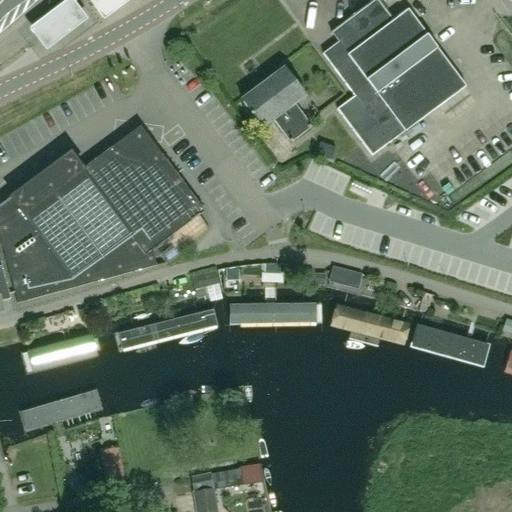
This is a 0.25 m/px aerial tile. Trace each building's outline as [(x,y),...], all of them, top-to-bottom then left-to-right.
[(80,12),(72,0),(31,32),(39,44),(49,55),(89,24),(80,12)] [(88,0),(104,20),(130,0),(88,0)] [(323,54),(350,90),(354,96),(337,109),(345,120),(372,155),(389,142),(390,144),(465,87),(408,10),(393,21),(376,0),(375,0),(331,33),(338,42),(323,54)] [(263,84),(301,135),(312,127),(295,104),(305,97),(284,69),(263,84)] [(291,143),(301,135),(263,84),(241,101),(262,129),(274,120),(291,143)] [(335,148),(320,143),(315,156),(331,161),(335,148)] [(0,168),(8,165),(0,147),(0,168)] [(0,239),(16,305),(156,270),(152,253),(204,212),(162,156),(154,162),(153,162),(118,156),(112,148),(86,168),(83,170),(71,154),(12,198),(13,201),(0,210),(0,239)] [(229,303),(229,324),(322,323),(321,302),(229,303)] [(337,303),(331,327),(405,346),(411,322),(337,303)] [(120,352),(219,326),(214,307),(115,332),(120,352)] [(410,346),(484,368),(491,344),(417,322),(410,346)] [(25,376),(99,357),(93,333),(19,351),(25,376)] [(101,413),(95,390),(19,412),(25,434),(101,413)] [(107,487),(124,485),(119,460),(103,463),(107,487)] [(260,466),(210,474),(212,485),(262,477),(260,466)] [(216,511),(212,485),(210,474),(191,478),(196,511),(216,511)]
